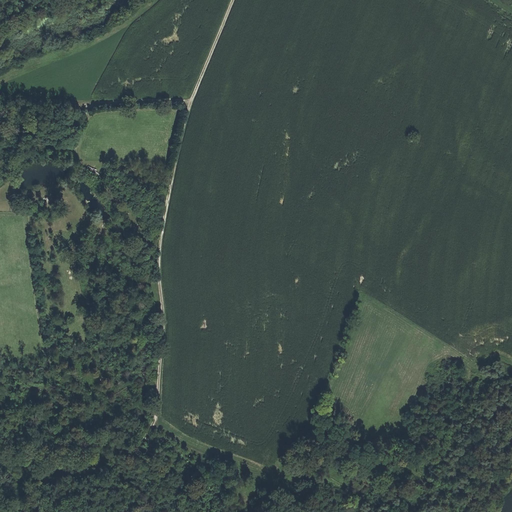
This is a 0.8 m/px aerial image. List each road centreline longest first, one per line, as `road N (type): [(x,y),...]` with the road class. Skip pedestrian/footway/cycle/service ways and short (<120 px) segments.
road 1 (track): [(231,0),(186,113),(164,209),(156,272),(160,340)]
road 2 (track): [(336,475),(256,472),(191,451),(153,423)]
road 3 (track): [(153,423),(119,459),(9,511)]
road 4 (track): [(160,340),(0,369)]
